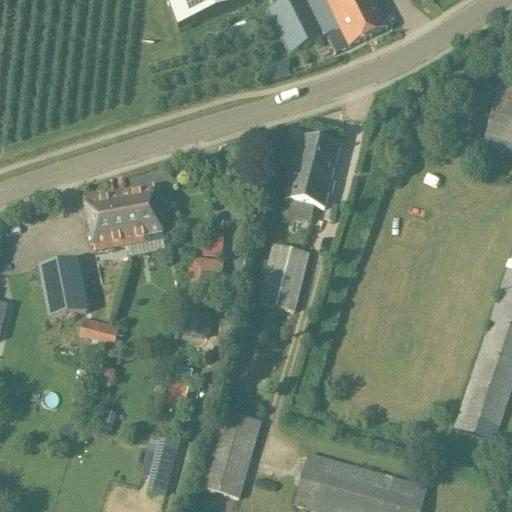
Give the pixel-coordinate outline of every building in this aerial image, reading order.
[(166,0),(178,32),(226,14),(255,4),(255,3),(253,0),(166,0)] [(387,31),(372,0),(291,0),(269,11),(290,55),(327,37),(336,56),(387,31)] [(285,202),(324,212),(340,150),(301,140),(285,202)] [(153,189),(119,195),(129,249),(163,243),(153,189)] [(129,249),(119,195),(84,202),(95,256),(129,249)] [(258,306),(294,315),(311,258),(272,248),(258,306)] [(511,253),(452,431),(494,445),(511,390),(511,253)] [(75,263),(38,271),(48,324),(85,316),(75,263)] [(110,327),(86,321),(79,340),(113,350),(119,331),(110,327)] [(222,414),(200,491),(239,502),(261,425),(222,414)] [(292,510),(300,511),(422,511),(428,491),(308,457),(292,510)]
